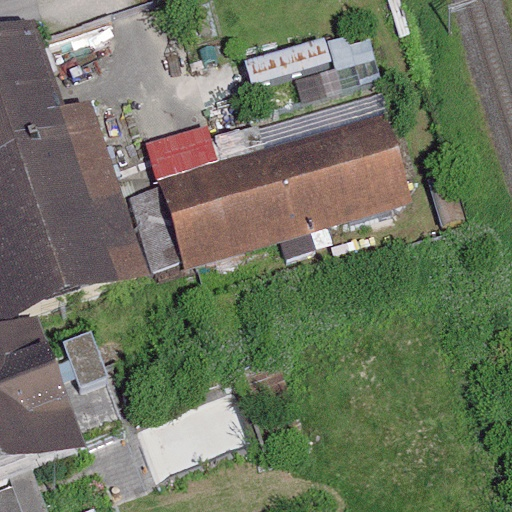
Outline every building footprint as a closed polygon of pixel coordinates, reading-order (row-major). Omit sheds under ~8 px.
[(361,56),(347,11),(267,37),(281,82),(361,56)] [(56,49),(0,66),(0,311),(11,346),(48,334),(161,300),(109,129),(83,136),(56,49)] [(405,126),(162,192),(189,291),(432,225),(405,126)] [(48,334),(0,348),(0,510),(2,510),(43,493),(93,480),(48,334)] [(50,511),(43,493),(2,510),(2,511),(50,511)]
